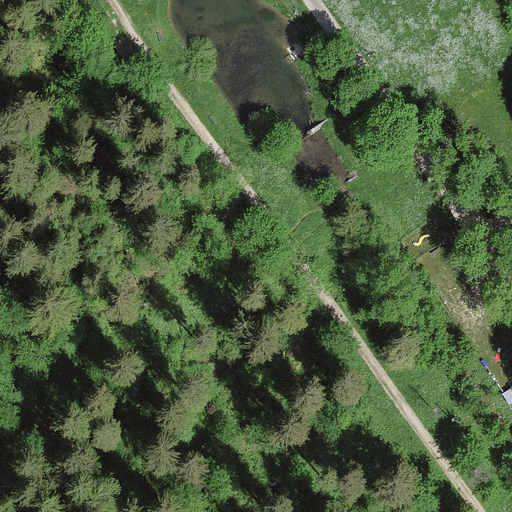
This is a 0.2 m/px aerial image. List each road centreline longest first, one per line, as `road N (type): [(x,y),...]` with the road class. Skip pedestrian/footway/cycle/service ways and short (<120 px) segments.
road 1 (track): [(109,0),(479,511)]
road 2 (track): [(511,287),(315,0)]
